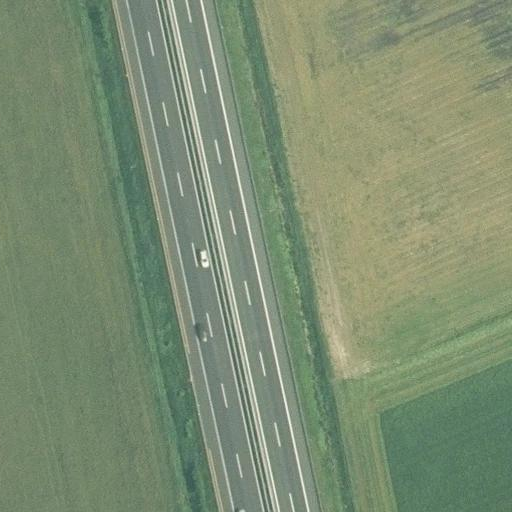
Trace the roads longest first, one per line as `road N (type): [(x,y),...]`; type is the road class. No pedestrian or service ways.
road 1 (motorway): [(140,0),(247,511)]
road 2 (motorway): [(291,511),(191,0)]
